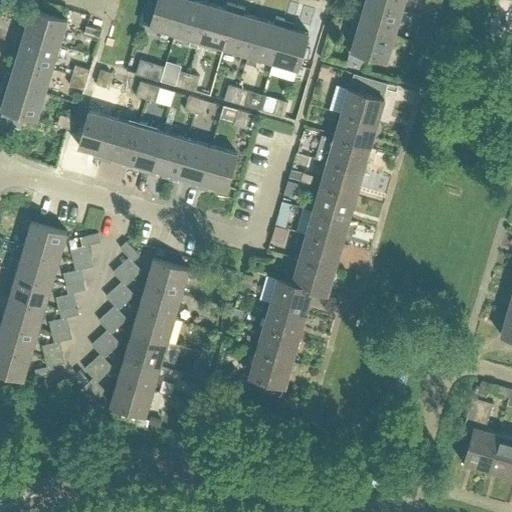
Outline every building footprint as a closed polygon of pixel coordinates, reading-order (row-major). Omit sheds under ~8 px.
[(155,0),(149,23),(174,31),(183,0),(155,0)] [(183,0),(174,31),(198,38),(209,1),(204,0),(183,0)] [(198,38),(223,45),(235,2),(227,0),(225,0),(224,6),(209,1),(198,38)] [(355,10),(352,20),(395,32),(402,8),(374,0),(363,0),(360,12),(355,10)] [(374,0),(402,8),(404,0),(374,0)] [(223,45),(247,52),(258,15),(242,11),(244,5),(235,2),(223,45)] [(19,21),(16,30),(58,43),(66,18),(30,7),(25,23),(19,21)] [(247,52),(249,53),(246,61),(254,63),(257,55),(271,59),(284,17),(274,14),(272,20),(258,15),(247,52)] [(293,19),(284,17),(271,59),(297,67),(307,30),(291,25),(293,19)] [(352,20),(349,29),(355,30),(350,46),(387,57),(395,32),(352,20)] [(100,29),(86,24),(83,34),(97,38),(100,29)] [(416,29),(414,38),(429,42),(431,34),(416,29)] [(20,41),(15,56),(51,67),(58,43),(16,30),(13,39),(20,41)] [(426,53),(429,42),(414,38),(410,49),(426,53)] [(4,69),(2,79),(44,92),(51,67),(15,56),(10,71),(4,69)] [(140,57),(135,71),(145,75),(150,61),(140,57)] [(75,64),(72,74),(86,78),(89,68),(75,64)] [(100,68),(96,82),(106,85),(110,71),(100,68)] [(175,83),(184,86),(189,72),(179,69),(175,83)] [(199,75),(189,72),(184,86),(194,89),(199,75)] [(72,74),(69,84),(83,88),(86,78),(72,74)] [(0,87),(5,89),(0,105),(36,117),(44,92),(2,79),(0,83),(0,87)] [(135,94),(145,97),(149,82),(139,79),(135,94)] [(159,85),(149,82),(145,97),(155,100),(159,85)] [(223,97),(233,100),(237,86),(228,83),(223,97)] [(347,84),(340,109),(377,119),(384,94),(347,84)] [(247,89),(237,86),(233,100),(243,103),(247,89)] [(184,108),(193,111),(198,97),(188,94),(184,108)] [(208,100),(198,97),(193,111),(203,114),(208,100)] [(277,97),(273,112),(283,115),(287,100),(277,97)] [(223,104),(220,113),(219,116),(228,119),(227,121),(233,123),(238,108),(223,104)] [(92,155),(100,158),(113,115),(87,108),(76,144),(93,149),(92,155)] [(248,111),(238,108),(233,123),(243,126),(248,111)] [(340,109),(333,133),(370,144),(377,119),(340,109)] [(74,118),(60,113),(57,123),(71,127),(74,118)] [(112,154),(127,158),(137,122),(113,115),(100,158),(110,160),(112,154)] [(140,169),(149,172),(162,129),(137,122),(127,158),(142,163),(140,169)] [(160,168),(175,173),(186,136),(162,129),(149,172),(159,175),(160,168)] [(333,133),(326,157),(363,168),(370,144),(333,133)] [(189,183),(198,186),(210,143),(186,136),(175,173),(191,177),(189,183)] [(235,151),(210,143),(198,186),(207,189),(209,182),(224,187),(235,151)] [(326,157),(319,182),(356,192),(363,168),(326,157)] [(319,182),(312,206),(348,217),(356,192),(319,182)] [(312,206),(305,230),(341,241),(348,217),(312,206)] [(30,220),(22,244),(59,255),(66,231),(30,220)] [(305,230),(298,255),(334,265),(341,241),(305,230)] [(70,247),(72,259),(90,254),(88,243),(100,240),(97,231),(80,235),(82,244),(70,247)] [(127,256),(119,264),(131,276),(132,277),(141,268),(133,259),(139,254),(126,240),(119,246),(127,256)] [(22,244),(15,269),(52,279),(59,255),(22,244)] [(62,271),(65,283),(83,279),(81,267),(92,264),(90,254),(72,259),(74,268),(62,271)] [(151,255),(144,280),(181,291),(188,266),(151,255)] [(327,291),(334,265),(298,255),(291,278),(291,279),(313,286),(312,286),(327,291)] [(120,280),(112,288),(124,301),(125,301),(134,293),(126,283),(132,277),(131,276),(119,264),(112,270),(120,280)] [(15,269),(8,293),(44,303),(52,279),(15,269)] [(312,286),(313,286),(291,279),(291,278),(276,274),(269,299),(306,310),(312,286)] [(85,288),(83,279),(65,283),(67,292),(55,295),(58,307),(76,303),(73,291),(85,288)] [(144,280),(136,304),(173,315),(181,291),(144,280)] [(113,304),(104,312),(116,325),(118,325),(127,317),(119,308),(125,301),(124,301),(112,288),(105,294),(113,304)] [(8,293),(1,317),(37,328),(44,303),(8,293)] [(269,299),(262,323),(299,334),(306,310),(269,299)] [(48,319),(51,332),(69,327),(66,315),(78,312),(76,303),(58,307),(60,316),(48,319)] [(136,304),(129,328),(166,339),(173,315),(136,304)] [(511,308),(507,307),(500,332),(511,335),(511,308)] [(106,328),(97,336),(109,349),(111,350),(120,341),(111,332),(118,325),(116,325),(104,312),(97,319),(106,328)] [(1,317),(0,319),(0,342),(30,352),(37,328),(1,317)] [(262,323),(255,347),(292,358),(299,334),(262,323)] [(41,344),(44,356),(62,351),(59,339),(71,336),(69,327),(51,332),(53,340),(41,344)] [(129,328),(122,353),(159,364),(166,339),(129,328)] [(99,352),(90,360),(102,373),(104,374),(113,365),(104,356),(111,350),(109,349),(97,336),(90,343),(99,352)] [(0,342),(0,369),(23,377),(30,352),(0,342)] [(248,373),(285,383),(292,358),(255,347),(248,373)] [(37,381),(55,376),(52,364),(64,361),(62,351),(44,356),(46,365),(34,368),(37,381)] [(122,353),(115,377),(152,388),(159,364),(122,353)] [(92,376),(83,385),(96,399),(105,389),(97,380),(104,374),(102,373),(90,360),(83,367),(92,376)] [(107,402),(144,413),(152,388),(115,377),(107,402)] [(511,391),(511,387),(499,384),(497,392),(511,396),(511,391)] [(462,460),(487,467),(498,430),(484,426),(491,401),(472,395),(463,426),(471,428),(462,460)] [(487,467),(511,474),(511,472),(511,434),(498,430),(487,467)]
